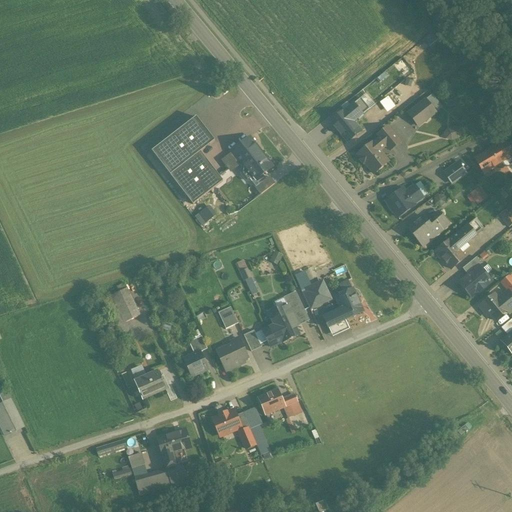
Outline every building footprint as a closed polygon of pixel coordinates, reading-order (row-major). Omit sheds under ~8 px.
[(426,37),(431,45),(440,40),(434,31),(426,37)] [(376,102),(369,93),(362,98),(365,102),(369,107),(376,102)] [(382,102),(390,112),(398,105),(390,96),(382,102)] [(425,101),(408,114),(417,126),(434,113),(425,101)] [(349,115),(345,109),(330,122),(347,143),(360,132),(351,122),(369,107),(365,102),(349,115)] [(214,141),(196,118),(152,152),(174,181),(204,157),(200,152),(214,141)] [(465,139),(464,127),(447,128),(448,140),(465,139)] [(386,128),(377,135),(379,138),(385,145),(387,148),(396,140),(386,128)] [(272,167),(249,138),(231,152),(245,170),(243,171),(242,174),(246,180),(250,180),(252,178),(254,181),(272,167)] [(371,143),(357,155),(360,158),(359,160),(363,164),(365,165),(373,174),(387,163),(377,150),(385,145),(379,138),(372,144),(371,143)] [(511,153),(504,141),(474,159),(483,175),(498,166),(499,169),(511,161),(511,153)] [(204,157),(174,181),(193,205),(223,181),(204,157)] [(457,163),(444,172),(452,184),(465,174),(457,163)] [(482,186),(472,195),(481,205),(491,197),(482,186)] [(414,187),(405,193),(402,189),(386,202),(397,217),(414,205),(413,204),(422,198),(414,187)] [(511,187),(503,187),(504,196),(511,196),(511,187)] [(209,207),(201,214),(208,222),(216,216),(209,207)] [(510,217),(505,211),(499,216),(509,228),(511,225),(511,216),(510,217)] [(427,223),(422,217),(407,230),(417,242),(433,229),(432,229),(442,220),(437,214),(427,223)] [(475,219),(434,253),(441,261),(442,260),(450,270),(464,258),(455,248),(464,241),(466,243),(481,230),(474,221),(476,219),(475,219)] [(476,258),(462,269),(467,276),(478,267),(478,268),(481,265),(476,258)] [(253,295),(261,292),(246,259),(239,263),(253,295)] [(467,276),(458,283),(471,298),(477,292),(478,293),(484,288),(484,287),(490,282),(478,268),(478,267),(467,276)] [(511,273),(500,283),(511,296),(511,294),(511,273)] [(345,292),(355,288),(351,280),(341,284),(345,292)] [(323,285),(302,295),(309,310),(330,300),(323,285)] [(126,290),(102,301),(119,339),(129,334),(123,323),(138,316),(126,290)] [(351,290),(334,297),(340,310),(345,320),(362,312),(358,304),(359,303),(357,298),(355,298),(351,290)] [(287,306),(277,311),(276,309),(268,313),(269,316),(267,316),(272,327),(262,332),(270,348),(281,342),(281,343),(298,335),(294,328),(298,327),(293,316),(303,311),(295,293),(283,298),(287,306)] [(494,295),(478,307),(483,314),(486,312),(493,321),(506,311),(508,314),(511,310),(511,302),(506,296),(499,302),(494,295)] [(230,308),(217,313),(225,330),(237,324),(230,308)] [(340,310),(323,318),(327,328),(345,320),(340,310)] [(511,318),(500,328),(507,337),(511,333),(511,318)] [(253,331),(243,336),(250,352),(261,347),(253,331)] [(511,333),(507,337),(501,343),(511,356),(511,355),(511,333)] [(201,337),(188,343),(194,355),(199,353),(207,350),(201,337)] [(237,339),(231,342),(232,345),(216,352),(226,372),(240,365),(238,362),(247,358),(237,339)] [(194,355),(183,360),(186,366),(183,367),(190,376),(191,376),(191,377),(207,370),(199,353),(194,355)] [(156,372),(142,378),(137,367),(129,370),(134,382),(133,382),(141,400),(164,390),(156,372)] [(277,389),(257,398),(265,416),(288,406),(297,403),(294,395),(282,400),(277,389)] [(2,402),(0,403),(0,429),(3,437),(15,431),(2,402)] [(297,403),(288,406),(293,417),(301,413),(297,403)] [(233,411),(226,414),(226,413),(219,416),(219,417),(212,419),(220,437),(240,429),(233,411)] [(248,429),(238,433),(245,450),(255,445),(248,429)] [(184,430),(157,439),(163,460),(177,456),(176,453),(190,449),(184,430)] [(99,448),(101,456),(124,449),(121,441),(99,448)] [(181,464),(166,468),(169,479),(184,475),(181,464)]
